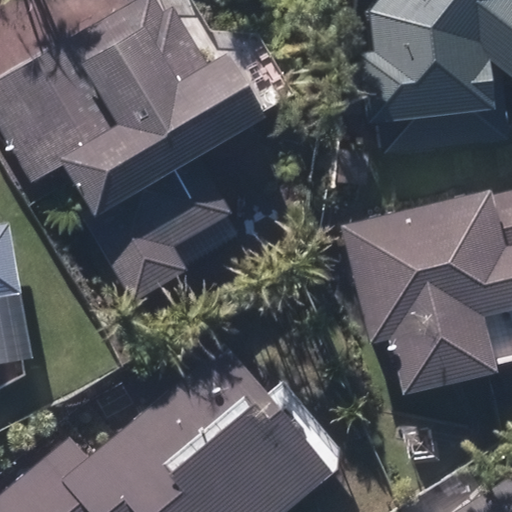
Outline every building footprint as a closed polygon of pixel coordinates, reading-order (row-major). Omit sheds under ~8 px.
[(144,0),(136,0),(0,78),(0,136),(26,181),(50,168),(75,213),(67,219),(116,305),(168,277),(155,254),(210,223),(216,220),(184,163),(245,128),(207,63),(198,67),(165,10),(154,16),(144,0)] [(511,0),(369,0),(356,16),(360,59),(347,61),(355,132),(368,130),(372,162),(498,147),(491,81),(503,90),(511,78),(511,0)] [(332,182),(360,184),(361,153),(334,151),(332,182)] [(372,342),(386,400),(478,378),(475,369),(506,362),(507,367),(511,365),(511,194),(473,203),(471,196),(324,230),(351,346),(372,342)] [(0,302),(11,301),(0,240),(0,302)] [(272,511),(315,476),(209,350),(82,457),(68,441),(60,446),(0,497),(0,511),(272,511)] [(511,511),(511,474),(450,511),(511,511)]
